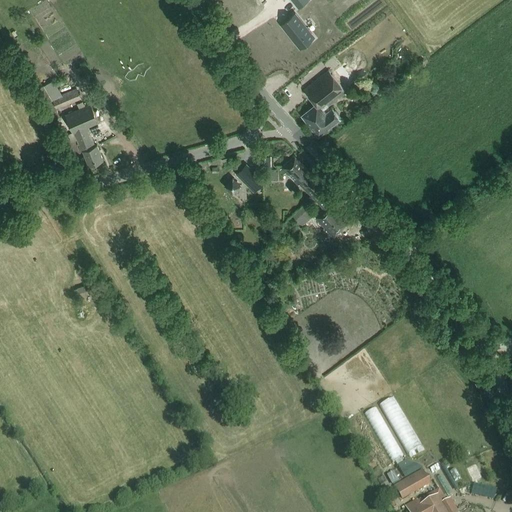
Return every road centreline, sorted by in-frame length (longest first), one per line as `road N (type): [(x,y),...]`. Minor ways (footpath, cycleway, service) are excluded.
road 1 (tertiary): [(511,410),(487,346),(453,296),(293,128)]
road 2 (unclassified): [(0,208),(252,136)]
road 3 (tertiary): [(271,105),(196,0)]
